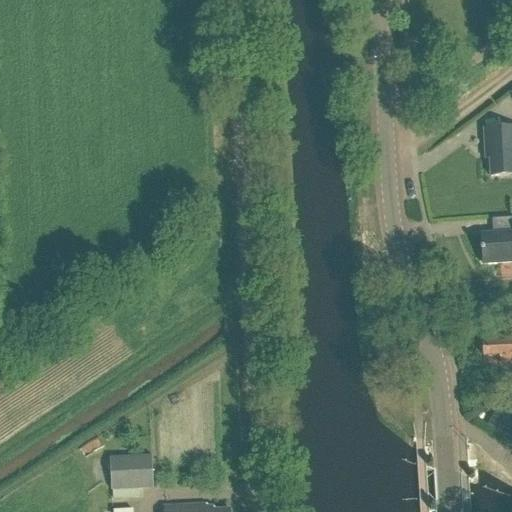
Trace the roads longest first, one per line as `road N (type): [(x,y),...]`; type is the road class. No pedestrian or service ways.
road 1 (unclassified): [(262,511),(241,0)]
road 2 (secondary): [(450,511),(438,375),(393,224),(384,108)]
road 3 (unclassified): [(384,108),(433,90),(511,38)]
